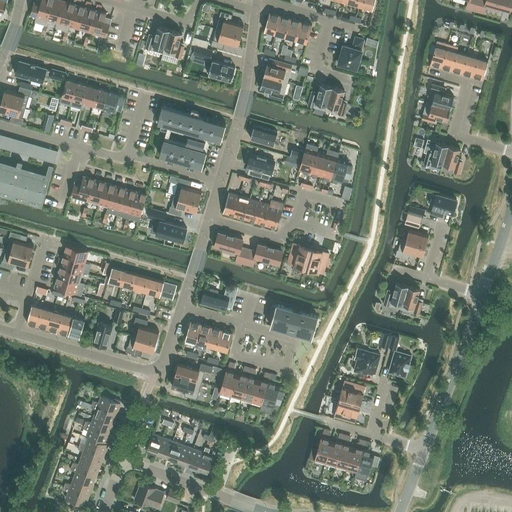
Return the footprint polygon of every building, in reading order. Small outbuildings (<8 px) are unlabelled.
[(45,24),(46,19),(51,0),(41,0),(40,4),(36,2),(34,2),(30,15),(37,16),(35,22),(45,24)] [(56,28),(64,0),(62,0),(51,0),(46,19),(55,22),(53,27),(56,28)] [(67,31),(69,26),(75,4),(64,0),(56,28),(67,31)] [(360,0),(359,5),(373,9),(372,11),(375,0),(360,0)] [(474,10),(477,0),(467,0),(466,8),(474,10)] [(477,0),(474,10),(483,13),(485,4),(509,11),(511,0),(477,0)] [(203,4),(202,10),(208,12),(210,5),(205,3),(203,4)] [(78,28),(85,6),(75,4),(69,26),(78,28)] [(89,32),(95,9),(85,6),(78,28),(89,32)] [(95,9),(89,32),(106,37),(110,24),(104,22),(106,14),(107,13),(95,9)] [(217,28),(240,35),(243,24),(231,21),(233,15),(220,11),(219,17),(220,17),(217,28)] [(274,33),(279,15),(269,12),(264,30),(274,33)] [(285,36),(290,18),(279,15),(274,33),(285,36)] [(295,39),(300,21),(290,18),(285,36),(295,39)] [(300,21),(295,39),(307,42),(312,24),(300,21)] [(163,53),(170,29),(158,26),(155,37),(149,35),(145,48),(163,53)] [(237,47),(240,35),(217,28),(213,40),(212,40),(210,46),(223,49),(224,43),(237,47)] [(170,29),(163,53),(181,58),(185,46),(179,44),(182,32),(170,29)] [(361,47),(364,39),(355,36),(353,45),(354,45),(353,48),(343,45),(338,63),(356,69),(362,50),(360,50),(360,47),(361,47)] [(435,45),(430,64),(441,67),(448,44),(437,41),(435,45)] [(448,44),(441,67),(451,70),(457,51),(458,47),(448,44)] [(231,80),(235,67),(210,59),(213,50),(196,45),(193,54),(206,58),(205,64),(210,66),(208,74),(231,80)] [(457,51),(451,70),(462,73),(467,54),(457,51)] [(467,54),(462,73),(472,76),(477,57),(467,54)] [(477,57),(472,76),(483,79),(488,60),(477,57)] [(271,64),(267,63),(264,75),(287,82),(292,64),(273,58),(271,64)] [(52,69),(19,60),(18,64),(17,64),(15,70),(17,70),(16,74),(43,81),(45,74),(50,76),(50,77),(64,80),(66,71),(55,68),(52,69)] [(282,100),(287,82),(264,75),(260,87),(272,90),(270,96),(282,100)] [(69,104),(76,81),(67,78),(60,102),(69,104)] [(80,107),(86,84),(76,81),(69,104),(80,107)] [(325,110),(332,86),(320,83),(317,94),(311,93),(307,105),(325,110)] [(432,102),(450,108),(454,96),(442,93),(444,87),(432,83),(430,89),(435,91),(432,102)] [(92,106),(97,87),(86,84),(80,107),(82,108),(83,103),(92,106)] [(297,85),(294,97),(299,99),(303,86),(297,85)] [(5,89),(2,100),(26,107),(29,96),(30,96),(32,90),(26,88),(20,86),(18,92),(5,89)] [(332,86),(325,110),(343,115),(347,103),(341,101),(344,90),(332,86)] [(102,109),(108,90),(97,87),(92,106),(102,109)] [(121,111),(125,98),(119,96),(119,93),(108,90),(102,109),(114,112),(115,109),(121,111)] [(22,118),(26,107),(2,100),(0,107),(0,111),(11,115),(10,121),(22,125),(23,119),(22,118)] [(450,108),(432,102),(427,101),(422,119),(434,123),(435,117),(447,120),(450,108)] [(220,140),(225,124),(162,106),(158,122),(220,140)] [(273,144),(277,131),(254,124),(250,138),(273,144)] [(188,135),(186,141),(203,146),(205,140),(188,135)] [(413,145),(421,147),(424,139),(415,137),(413,145)] [(202,167),(207,151),(164,139),(159,154),(202,167)] [(443,163),(449,145),(436,141),(433,153),(427,151),(423,163),(442,168),(443,163)] [(307,143),(304,151),(302,159),(302,160),(300,167),(300,168),(304,169),(303,172),(310,174),(317,151),(318,146),(307,143)] [(449,145),(443,163),(455,167),(453,172),(459,173),(463,161),(457,160),(460,148),(449,145)] [(48,148),(45,159),(55,162),(58,150),(48,148)] [(302,159),(304,151),(292,148),(290,155),(302,159)] [(331,180),(338,157),(338,156),(339,152),(328,149),(326,153),(320,174),(325,175),(324,178),(331,180)] [(317,151),(310,174),(316,176),(317,173),(320,174),(326,153),(317,151)] [(270,174),(274,160),(251,154),(247,167),(270,174)] [(287,155),(284,163),(300,167),(302,160),(287,155)] [(338,157),(331,180),(337,181),(337,179),(342,180),(343,177),(349,179),(353,166),(347,164),(348,159),(338,157)] [(16,165),(0,160),(0,190),(43,203),(54,165),(49,164),(46,174),(20,166),(22,161),(17,160),(16,165)] [(88,201),(94,179),(82,175),(79,184),(74,183),(71,196),(88,201)] [(201,190),(189,187),(191,181),(171,175),(169,181),(178,184),(174,195),(198,202),(201,190)] [(94,179),(88,201),(98,204),(104,182),(94,179)] [(108,207),(115,185),(104,182),(98,204),(108,207)] [(118,215),(125,188),(115,185),(108,207),(107,212),(118,215)] [(128,218),(135,191),(125,188),(118,215),(128,218)] [(135,191),(128,218),(139,221),(147,194),(135,191)] [(233,216),(239,195),(229,192),(222,213),(223,213),(233,216)] [(456,208),(458,202),(456,201),(457,199),(436,193),(432,208),(433,208),(431,214),(440,216),(442,210),(452,214),(454,207),(456,208)] [(195,213),(198,202),(174,195),(171,206),(170,206),(169,212),(181,215),(182,209),(195,213)] [(239,195),(233,216),(244,219),(250,198),(239,195)] [(250,198),(244,219),(254,222),(260,201),(250,198)] [(271,199),(270,204),(264,224),(275,228),(283,203),(271,199)] [(260,201),(254,222),(264,224),(270,204),(260,201)] [(422,217),(424,210),(410,205),(408,213),(422,217)] [(151,208),(148,217),(154,219),(153,222),(150,231),(156,233),(183,241),(187,227),(164,221),(166,213),(151,208)] [(414,223),(413,226),(418,227),(421,218),(407,214),(405,221),(414,223)] [(406,239),(425,245),(428,234),(409,228),(406,239)] [(6,249),(30,256),(33,244),(21,241),(23,235),(10,231),(9,237),(10,238),(6,249)] [(244,263),(248,249),(241,246),(243,239),(232,236),(232,237),(218,233),(215,245),(238,252),(236,260),(244,263)] [(425,245),(406,239),(401,238),(398,250),(397,250),(395,256),(407,259),(409,253),(422,257),(425,245)] [(306,268),(312,247),(304,244),(304,245),(293,242),(287,262),(294,264),(292,269),(305,272),(306,268)] [(256,251),(248,249),(244,263),(253,265),(255,257),(279,263),(282,251),(268,247),(269,246),(258,243),(256,251)] [(63,255),(85,262),(88,251),(66,245),(63,255)] [(312,247),(306,268),(323,273),(329,253),(318,249),(318,248),(312,247)] [(27,267),(30,256),(6,249),(3,260),(2,260),(1,266),(13,269),(14,263),(27,267)] [(85,262),(63,255),(60,266),(82,272),(85,262)] [(57,276),(79,283),(82,272),(60,266),(57,276)] [(121,284),(125,270),(112,267),(108,280),(121,284)] [(125,270),(121,284),(134,288),(138,274),(125,270)] [(138,274),(134,288),(147,292),(151,278),(138,274)] [(79,283),(57,276),(54,287),(81,295),(84,284),(79,283)] [(151,278),(147,292),(160,295),(164,282),(151,278)] [(164,282),(160,295),(173,299),(177,285),(164,282)] [(401,309),(408,285),(396,282),(393,293),(387,291),(383,303),(401,309)] [(228,284),(226,290),(237,293),(238,287),(228,284)] [(408,285),(401,309),(419,314),(423,302),(417,300),(420,288),(408,285)] [(217,293),(218,290),(211,288),(210,291),(204,290),(200,303),(225,310),(229,297),(217,293)] [(142,308),(145,309),(148,310),(150,302),(144,300),(142,308)] [(36,325),(41,307),(32,304),(27,322),(36,325)] [(312,337),(318,316),(276,304),(270,325),(312,337)] [(47,328),(52,310),(41,307),(36,325),(47,328)] [(120,322),(124,311),(117,309),(114,320),(120,322)] [(57,331),(62,313),(52,310),(47,328),(57,331)] [(68,334),(73,316),(62,313),(57,331),(68,334)] [(73,316),(68,334),(80,337),(85,319),(73,316)] [(132,334),(155,341),(159,330),(146,326),(147,320),(136,317),(134,323),(135,323),(132,334)] [(195,341),(200,323),(190,320),(185,338),(195,341)] [(107,346),(113,324),(99,321),(93,342),(107,346)] [(206,344),(211,326),(200,323),(195,341),(206,344)] [(216,347),(221,329),(211,326),(206,344),(216,347)] [(221,329),(216,347),(228,351),(233,333),(221,329)] [(387,347),(391,335),(385,333),(381,345),(387,347)] [(152,352),(155,341),(132,334),(129,345),(128,345),(126,351),(138,355),(140,349),(152,352)] [(396,349),(399,337),(393,335),(389,347),(396,349)] [(375,374),(381,354),(357,348),(354,358),(357,359),(354,370),(368,374),(368,372),(375,374)] [(411,355),(395,351),(389,372),(405,376),(406,377),(406,376),(408,369),(408,368),(409,364),(410,363),(409,363),(411,356),(412,355),(411,355)] [(175,374),(202,382),(205,371),(211,372),(213,366),(201,363),(199,369),(178,363),(177,365),(176,365),(174,371),(176,371),(175,374)] [(230,396),(237,372),(227,369),(220,393),(230,396)] [(237,372),(230,396),(241,399),(247,375),(237,372)] [(202,382),(175,374),(172,385),(186,389),(184,395),(197,399),(202,382)] [(251,402),(258,378),(247,375),(241,399),(251,402)] [(258,378),(251,402),(261,405),(268,382),(258,378)] [(340,398),(360,404),(365,386),(345,380),(340,398)] [(268,382),(261,405),(260,409),(271,413),(274,403),(280,405),(284,392),(278,390),(279,387),(274,386),(275,384),(268,382)] [(92,404),(117,413),(121,400),(114,398),(114,400),(102,395),(99,402),(93,401),(92,404)] [(355,421),(360,404),(340,398),(335,416),(355,421)] [(113,423),(117,413),(92,404),(91,407),(96,410),(94,416),(113,423)] [(109,433),(113,423),(94,416),(92,422),(85,421),(84,424),(109,433)] [(105,443),(109,433),(84,424),(83,427),(89,430),(86,437),(89,437),(105,443)] [(157,453),(163,437),(152,433),(146,449),(156,453),(157,453)] [(80,442),(79,445),(104,454),(108,444),(105,443),(89,437),(86,443),(80,442)] [(167,457),(173,440),(163,437),(157,453),(156,453),(155,456),(162,458),(163,456),(167,457)] [(325,463),(332,440),(321,437),(314,460),(325,463)] [(177,461),(183,444),(173,440),(167,457),(170,458),(170,461),(176,463),(177,461)] [(332,440),(325,463),(336,466),(342,443),(332,440)] [(342,443),(336,466),(346,469),(353,446),(342,443)] [(187,464),(193,448),(183,444),(177,461),(187,464)] [(79,445),(79,446),(78,448),(83,451),(81,457),(100,464),(104,454),(79,445)] [(353,446),(346,469),(356,472),(363,449),(353,446)] [(208,472),(211,463),(214,455),(208,453),(210,449),(205,447),(203,452),(196,471),(202,473),(204,471),(208,472)] [(196,471),(203,452),(193,448),(187,464),(190,466),(190,469),(196,471)] [(363,449),(356,472),(355,477),(366,480),(373,454),(369,453),(370,451),(363,449)] [(96,475),(100,464),(81,457),(79,463),(73,462),(72,465),(96,475)] [(93,485),(96,475),(72,465),(70,468),(76,472),(74,478),(93,485)] [(89,495),(93,485),(74,478),(71,484),(65,482),(64,486),(89,495)] [(159,504),(164,491),(156,488),(157,488),(141,482),(134,499),(150,505),(151,502),(159,504)] [(84,508),(89,495),(64,486),(63,489),(68,492),(66,498),(78,503),(77,505),(84,508)] [(179,503),(182,493),(170,488),(167,498),(179,503)]
